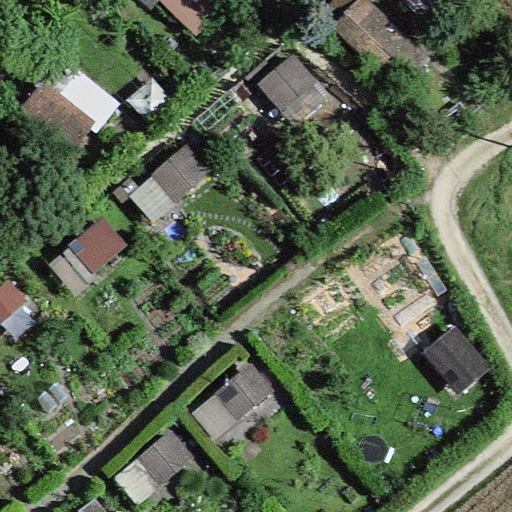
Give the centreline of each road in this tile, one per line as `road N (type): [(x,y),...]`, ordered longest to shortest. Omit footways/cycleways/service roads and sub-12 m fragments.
road 1 (track): [(30,511),(443,207)]
road 2 (track): [(511,341),(443,207),(444,180),(468,151),(511,130)]
